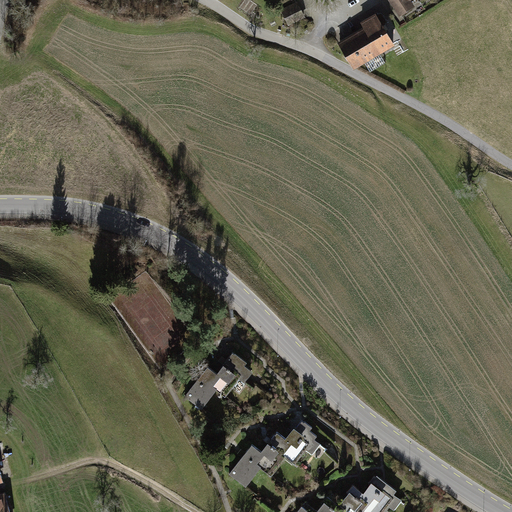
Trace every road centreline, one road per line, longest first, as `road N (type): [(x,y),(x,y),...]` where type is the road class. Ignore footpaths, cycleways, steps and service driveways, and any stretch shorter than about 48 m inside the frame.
road 1 (tertiary): [(502,511),(386,436),(195,257),(103,214),(0,205)]
road 2 (residential): [(210,0),(448,122),(511,164)]
road 3 (track): [(0,488),(91,458),(115,463),(193,511)]
road 4 (track): [(230,511),(167,384)]
